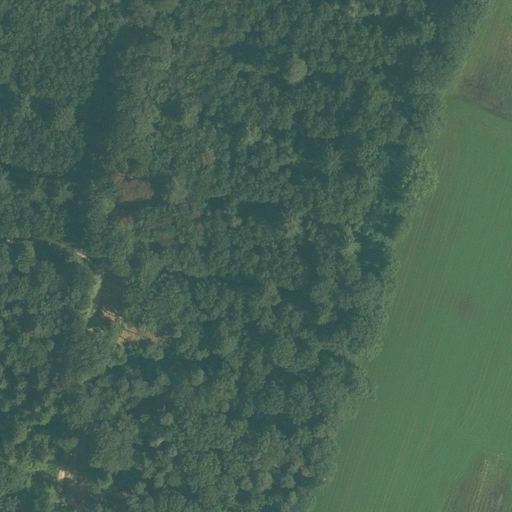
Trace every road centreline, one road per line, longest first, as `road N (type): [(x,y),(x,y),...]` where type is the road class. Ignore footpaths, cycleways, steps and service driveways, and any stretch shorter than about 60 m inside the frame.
road 1 (track): [(104,242),(53,511)]
road 2 (track): [(154,0),(104,242)]
